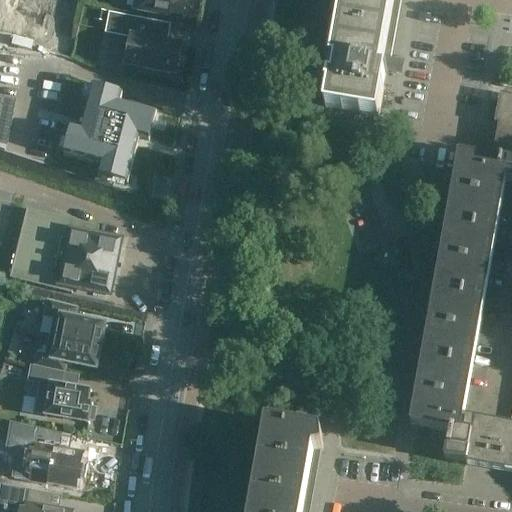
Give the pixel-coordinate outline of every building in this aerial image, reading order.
[(182,0),(133,0),(131,12),(182,22),(185,5),(182,4),(182,0)] [(390,61),(400,0),(342,0),(332,63),(336,64),(333,80),(328,79),(326,88),(328,89),(325,109),(378,119),(384,89),(382,88),(384,73),(388,73),(388,70),(396,73),(396,74),(397,74),(399,61),(398,61),(390,61)] [(95,10),(93,21),(104,23),(106,12),(95,10)] [(165,25),(110,15),(106,34),(131,38),(125,67),(177,76),(182,47),(161,43),(165,25)] [(71,128),(64,157),(100,166),(98,177),(128,185),(139,140),(149,143),(157,113),(120,104),(122,94),(92,86),(81,130),(71,128)] [(511,427),(463,419),(505,182),(511,183),(511,164),(511,97),(500,95),(495,124),(499,125),(499,126),(497,126),(491,159),(493,159),(493,161),(460,155),(459,155),(411,425),(412,426),(411,426),(451,433),(448,447),(447,447),(447,448),(448,448),(446,459),(445,459),(444,459),(467,463),(466,465),(467,466),(511,474),(511,427)] [(0,144),(7,145),(16,101),(0,97),(0,144)] [(89,225),(27,210),(10,280),(72,295),(73,290),(107,297),(109,287),(113,287),(120,253),(116,252),(118,242),(87,236),(89,225)] [(75,321),(77,310),(48,303),(46,317),(54,318),(50,337),(42,336),(100,348),(104,327),(75,321)] [(96,370),(100,348),(42,336),(42,337),(50,338),(45,357),(38,356),(35,367),(64,374),(67,364),(96,370)] [(63,374),(31,367),(29,383),(41,385),(36,414),(45,416),(45,418),(47,418),(87,425),(89,425),(89,424),(89,421),(94,422),(96,410),(91,409),(92,406),(93,404),(91,404),(91,405),(89,404),(90,393),(91,394),(91,392),(89,391),(89,392),(61,387),(63,374)] [(30,483),(77,491),(84,454),(60,450),(62,435),(13,424),(9,446),(35,451),(30,483)] [(323,451),(322,442),(321,434),(267,424),(251,511),(309,511),(320,451),(323,451)] [(24,511),(70,511),(49,508),(52,495),(2,486),(0,498),(0,505),(25,509),(24,511)]
